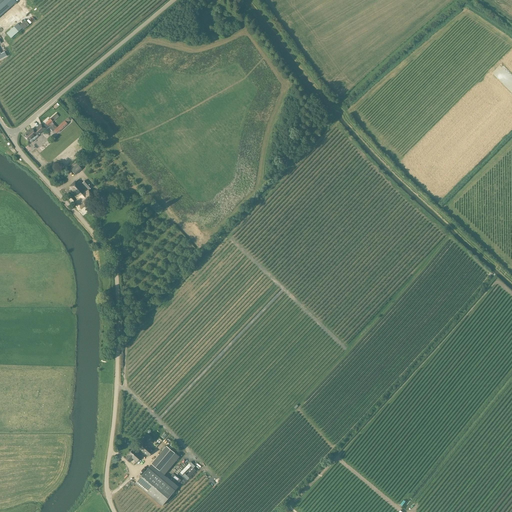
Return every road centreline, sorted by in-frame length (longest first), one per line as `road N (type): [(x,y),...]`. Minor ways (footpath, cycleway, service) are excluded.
road 1 (unclassified): [(8,135),(96,234),(116,271),(108,464),(115,511)]
road 2 (track): [(251,0),(370,145),(511,280)]
road 3 (unclassified): [(8,135),(174,0)]
road 4 (track): [(511,141),(446,206),(511,267)]
